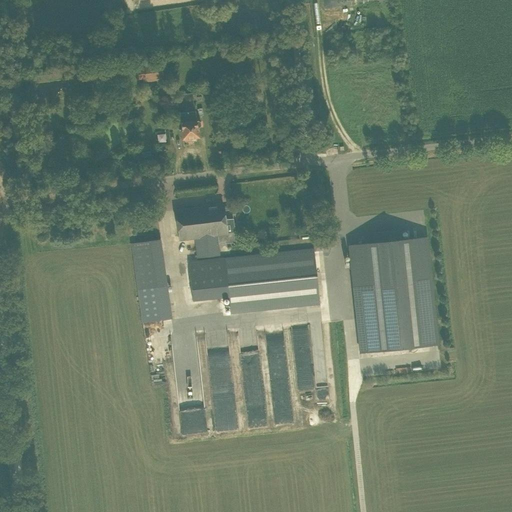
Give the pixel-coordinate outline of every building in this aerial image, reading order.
[(278,10),(288,9),(287,2),(277,3),(278,10)] [(163,79),(161,65),(137,67),(137,68),(143,67),(144,81),(163,79)] [(194,106),(192,93),(180,95),(182,108),(194,106)] [(181,130),(182,138),(198,137),(197,128),(199,128),(201,126),(200,122),(198,121),(196,121),(195,111),(179,113),(180,123),(179,123),(177,125),(177,129),(179,130),(181,130)] [(179,240),(195,238),(197,258),(219,256),(218,244),(219,244),(236,242),(234,242),(234,236),(230,234),(227,234),(223,205),(223,204),(222,204),(222,205),(214,206),(213,205),(213,206),(204,207),(204,206),(203,206),(203,207),(195,208),(195,207),(194,207),(194,208),(185,209),(185,208),(185,209),(176,210),(176,209),(175,210),(179,240)] [(374,242),(349,245),(361,353),(437,345),(426,237),(401,239),(401,230),(373,233),(374,242)] [(142,323),(171,319),(160,239),(131,243),(142,323)] [(313,249),(225,258),(226,273),(230,313),(319,304),(313,249)]
